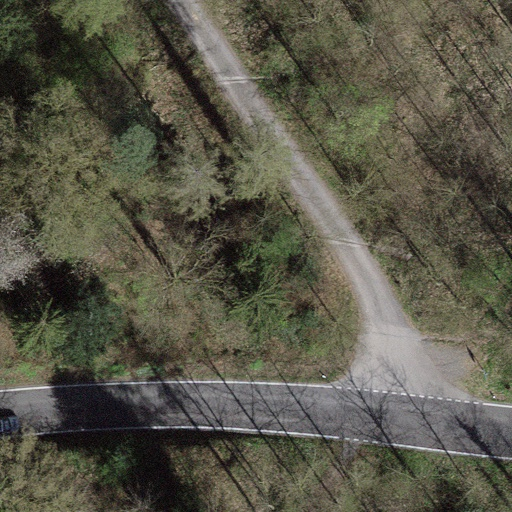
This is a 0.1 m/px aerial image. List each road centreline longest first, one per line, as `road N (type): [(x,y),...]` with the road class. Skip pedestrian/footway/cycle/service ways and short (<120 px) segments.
road 1 (tertiary): [(0,415),(155,404),(511,433)]
road 2 (track): [(191,0),(371,283),(384,326),(390,419)]
